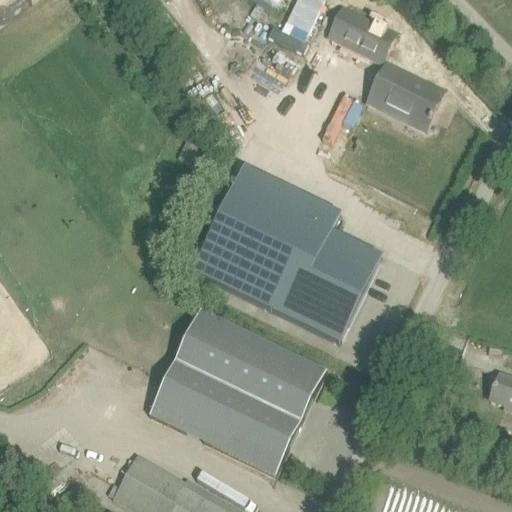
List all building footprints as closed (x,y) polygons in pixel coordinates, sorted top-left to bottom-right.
[(327,43),(383,69),(398,37),(343,11),(327,43)] [(426,135),(444,97),(388,69),(371,103),(409,121),(406,125),(426,135)] [(196,172),(201,161),(206,150),(187,142),(177,164),(196,172)] [(247,173),(196,278),(341,348),(381,265),(332,239),(341,219),(247,173)] [(277,482),(326,377),(202,316),(150,421),(277,482)] [(511,412),(511,382),(500,378),(491,405),(511,412)] [(114,504),(127,511),(235,511),(138,460),(114,504)]
